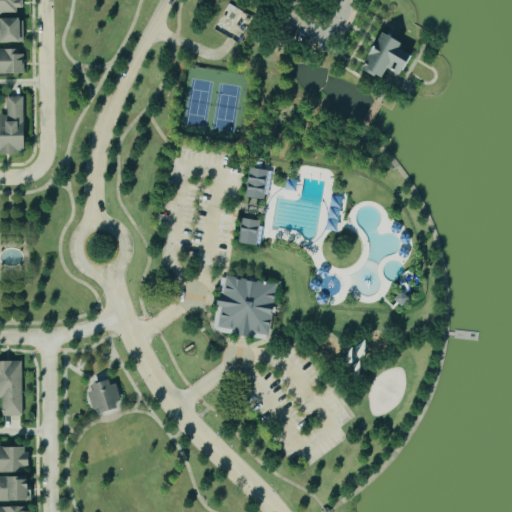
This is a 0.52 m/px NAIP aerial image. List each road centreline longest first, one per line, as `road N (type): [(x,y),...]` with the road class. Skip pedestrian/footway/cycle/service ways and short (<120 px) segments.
road 1 (residential): [(275,511),(168,396),(127,326),(109,273)]
road 2 (residential): [(95,223),(99,146),(168,0)]
road 3 (residential): [(49,338),(51,511)]
road 4 (residential): [(42,165),(46,0)]
road 5 (residential): [(116,229),(95,223),(79,233),(73,251),(82,269),(99,275),(118,267),(125,248),(116,229)]
road 6 (residential): [(0,338),(49,338),(123,316)]
